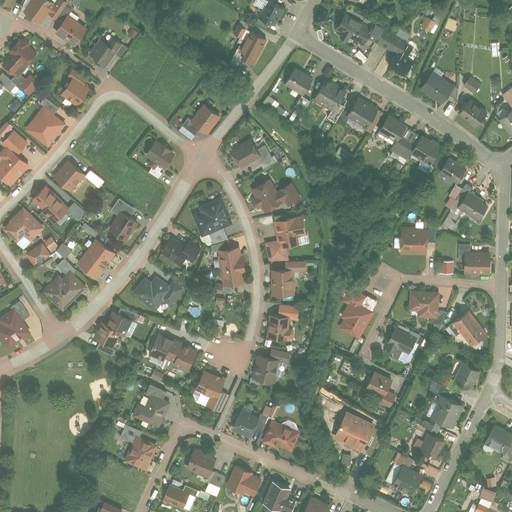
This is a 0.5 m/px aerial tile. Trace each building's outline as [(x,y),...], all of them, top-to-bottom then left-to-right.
[(31,0),(23,11),(40,24),(51,10),(52,11),(50,14),(56,18),(69,1),(67,0),(59,0),(56,5),(55,4),(56,3),(51,0),(31,0)] [(276,24),(286,7),(273,0),(265,0),(264,2),(264,3),(265,4),(259,15),(261,15),(271,21),(276,24)] [(364,21),(345,11),(337,27),(343,30),(340,35),(340,38),(345,41),(348,40),(351,35),(356,37),(358,35),(362,26),(364,21)] [(69,13),(55,32),(75,47),(89,28),(69,13)] [(268,27),(271,21),(261,15),(257,21),(268,27)] [(437,22),(427,16),(421,26),(432,32),(437,22)] [(458,21),(450,17),(445,29),(454,33),(458,25),(456,24),(458,21)] [(369,30),(371,31),(368,36),(395,52),(399,54),(401,55),(409,42),(397,35),(374,22),(369,30)] [(234,32),(242,36),(247,28),(239,23),(234,32)] [(362,43),(364,41),(365,42),(368,36),(371,31),(369,30),(362,26),(358,35),(358,38),(358,41),(362,43)] [(402,26),(397,35),(409,42),(411,39),(408,37),(411,31),(402,26)] [(241,37),(245,40),(251,30),(247,28),(242,36),(241,37)] [(268,37),(252,29),(251,30),(245,40),(240,49),(244,51),(242,56),(254,62),(268,37)] [(118,40),(112,36),(109,41),(114,45),(118,40)] [(101,38),(89,54),(96,59),(94,62),(100,66),(102,63),(105,65),(116,49),(101,38)] [(37,55),(18,39),(9,51),(11,53),(2,65),(13,75),(23,63),(28,67),(37,55)] [(411,64),(398,56),(399,54),(395,52),(394,54),(387,66),(404,76),(411,64)] [(296,66),(284,83),(302,95),(303,93),(313,77),(296,66)] [(433,70),(442,76),(444,72),(436,66),(433,70)] [(74,77),(85,85),(88,80),(73,69),(68,76),(72,79),(74,77)] [(433,70),(421,87),(442,103),(455,85),(442,76),(433,70)] [(26,79),(19,87),(28,95),(41,82),(32,73),(26,79)] [(471,75),(464,85),(474,93),(481,84),(471,75)] [(16,84),(19,87),(26,79),(22,76),(20,78),(21,78),(16,84)] [(72,79),(61,94),(66,98),(73,103),(78,106),(90,89),(85,85),(74,77),(72,79)] [(327,77),(314,97),(335,110),(348,89),(327,77)] [(206,81),(201,86),(207,91),(211,86),(206,81)] [(511,86),(503,92),(511,107),(511,106),(511,86)] [(308,97),(303,93),(302,95),(296,103),(302,106),(308,97)] [(283,114),(288,108),(269,94),(264,100),(283,114)] [(44,105),(54,114),(60,107),(45,96),(39,103),(43,106),(44,105)] [(195,113),(205,101),(199,96),(189,109),(195,113)] [(358,97),(347,114),(351,117),(367,127),(378,109),(358,97)] [(73,103),(66,98),(62,103),(69,107),(73,103)] [(472,98),(459,113),(476,127),(489,112),(472,98)] [(17,99),(9,106),(14,111),(22,104),(17,99)] [(222,115),(205,102),(192,120),(191,121),(200,128),(209,134),(222,115)] [(48,147),(67,124),(54,114),(44,105),(43,106),(25,129),(48,147)] [(497,112),(500,117),(508,111),(504,107),(497,112)] [(501,118),(500,120),(511,135),(511,108),(508,111),(500,117),(501,118)] [(407,125),(389,114),(377,132),(395,143),(400,135),(407,125)] [(178,127),(183,120),(178,116),(172,122),(178,127)] [(195,135),(200,128),(191,121),(192,120),(189,117),(183,125),(195,135)] [(367,127),(351,117),(348,122),(364,132),(367,127)] [(9,119),(0,127),(0,132),(4,137),(16,126),(9,119)] [(12,149),(13,148),(19,154),(29,143),(14,129),(1,142),(5,146),(7,145),(12,149)] [(422,134),(416,144),(410,153),(411,153),(429,164),(441,145),(422,134)] [(416,144),(400,135),(395,143),(391,150),(407,160),(411,153),(410,153),(416,144)] [(252,138),(231,149),(241,167),(258,158),(262,156),(258,150),(252,138)] [(155,141),(146,154),(152,159),(148,165),(152,168),(155,170),(159,164),(164,167),(165,168),(175,155),(169,151),(171,148),(162,142),(160,145),(155,141)] [(0,175),(11,186),(31,165),(19,154),(13,148),(12,149),(7,145),(0,152),(0,156),(2,158),(0,160),(0,175)] [(258,150),(262,156),(258,158),(261,163),(273,157),(266,145),(258,150)] [(450,154),(439,172),(457,183),(468,166),(450,154)] [(69,160),(54,176),(70,191),(85,175),(69,160)] [(164,167),(159,164),(155,170),(152,168),(150,172),(160,178),(164,173),(161,171),(164,167)] [(91,170),(85,176),(92,182),(97,176),(91,170)] [(97,176),(92,182),(99,188),(105,181),(98,175),(97,176)] [(253,197),(252,202),(254,207),(259,208),(262,206),(267,213),(285,202),(283,198),(279,192),(270,177),(251,188),(256,195),(253,197)] [(291,204),(298,199),(288,183),(280,187),(282,190),(279,192),(283,198),(286,196),(291,204)] [(56,197),(45,186),(34,198),(45,209),(56,197)] [(462,202),(458,208),(479,221),(490,204),(469,191),(462,202)] [(192,214),(202,236),(209,233),(223,227),(233,223),(221,195),(198,205),(200,210),(192,214)] [(68,208),(56,197),(45,209),(44,211),(55,221),(68,208)] [(121,210),(131,216),(136,209),(119,197),(111,209),(118,214),(121,210)] [(458,208),(462,202),(457,199),(451,210),(455,213),(458,208)] [(45,227),(23,206),(10,220),(10,221),(3,229),(17,242),(24,234),(31,241),(45,227)] [(126,241),(139,222),(131,216),(121,210),(118,214),(108,229),(126,241)] [(455,213),(451,210),(447,216),(448,216),(452,219),(456,213),(455,213)] [(277,240),(266,241),(269,261),(289,258),(288,246),(301,244),(300,234),(307,233),(304,216),(275,219),(277,240)] [(452,219),(448,216),(442,226),(447,230),(454,220),(452,219)] [(428,226),(428,227),(436,232),(440,226),(427,218),(424,222),(426,222),(426,226),(428,226)] [(81,226),(95,237),(99,232),(85,222),(81,226)] [(402,226),(401,254),(428,254),(428,227),(428,226),(426,226),(417,226),(402,226)] [(223,227),(209,233),(213,243),(229,239),(223,227)] [(24,234),(17,242),(24,249),(31,241),(24,234)] [(52,236),(44,241),(52,253),(60,247),(52,236)] [(97,237),(77,263),(97,278),(117,253),(97,237)] [(173,237),(162,253),(179,264),(184,257),(189,249),(190,248),(173,237)] [(218,248),(230,247),(229,239),(213,243),(214,252),(218,251),(218,248)] [(43,241),(26,253),(34,266),(51,254),(43,241)] [(458,262),(466,262),(466,251),(470,251),(470,241),(459,241),(458,262)] [(64,244),(58,251),(65,257),(71,249),(64,244)] [(230,247),(218,248),(218,251),(219,254),(218,254),(222,280),(223,280),(224,285),(246,282),(244,269),(246,269),(245,258),(243,259),(241,245),(230,247)] [(197,255),(189,249),(184,257),(192,263),(197,255)] [(466,262),(465,274),(491,274),(492,252),(470,251),(466,251),(466,262)] [(67,273),(70,270),(74,274),(78,270),(65,258),(58,264),(67,273)] [(287,261),(287,269),(294,269),(306,269),(306,260),(287,261)] [(454,261),(440,260),(440,273),(454,273),(454,261)] [(287,269),(272,269),(272,295),(294,295),(294,269),(287,269)] [(59,274),(42,291),(63,312),(88,287),(74,274),(70,270),(67,273),(63,278),(59,274)] [(145,278),(133,293),(155,311),(156,310),(157,309),(164,300),(170,305),(171,306),(184,289),(173,280),(168,286),(155,276),(150,282),(145,278)] [(223,283),(214,282),(213,292),(223,293),(223,283)] [(339,292),(344,294),(348,286),(344,283),(339,292)] [(359,338),(375,312),(373,311),(361,304),(366,295),(350,286),(342,300),(348,303),(341,316),(344,318),(341,324),(344,325),(342,329),(359,338)] [(441,292),(411,289),(409,308),(419,309),(418,317),(439,319),(441,292)] [(367,294),(366,295),(361,304),(373,311),(379,301),(367,294)] [(15,306),(23,319),(30,315),(20,300),(11,306),(13,308),(15,306)] [(167,309),(170,305),(164,300),(157,309),(166,309),(167,309)] [(299,305),(291,305),(290,314),(298,315),(299,305)] [(23,319),(15,306),(13,308),(0,316),(0,319),(3,324),(0,326),(0,334),(8,347),(31,332),(23,319)] [(123,308),(120,314),(130,318),(132,319),(135,314),(123,308)] [(488,332),(470,309),(453,322),(472,345),(488,332)] [(107,324),(102,322),(94,339),(109,346),(115,332),(122,335),(130,318),(120,314),(113,311),(107,324)] [(291,316),(270,313),(267,337),(288,339),(291,316)] [(224,326),(214,324),(212,335),(222,336),(224,326)] [(417,338),(395,327),(384,346),(395,352),(397,347),(403,350),(409,353),(415,342),(417,338)] [(167,335),(167,336),(159,333),(149,354),(152,356),(162,360),(169,364),(187,372),(197,350),(190,347),(190,346),(185,343),(185,345),(172,338),(172,337),(167,335)] [(419,344),(415,342),(409,353),(403,350),(398,359),(409,364),(419,344)] [(115,351),(102,344),(100,350),(113,356),(115,351)] [(280,360),(258,354),(252,378),(274,384),(280,360)] [(303,356),(296,355),(295,362),(302,363),(303,356)] [(160,365),(162,360),(152,356),(150,360),(160,365)] [(169,364),(162,360),(160,365),(159,367),(166,370),(169,364)] [(481,369),(463,361),(456,376),(474,384),(481,369)] [(163,374),(156,370),(151,377),(159,382),(163,374)] [(227,380),(204,370),(193,394),(197,403),(213,410),(222,390),(227,380)] [(393,381),(374,371),(366,388),(381,395),(378,402),(380,403),(390,408),(396,395),(388,391),(393,381)] [(430,388),(438,392),(442,383),(434,379),(430,388)] [(151,393),(163,399),(167,391),(151,384),(147,393),(151,395),(151,393)] [(442,394),(450,398),(454,390),(442,384),(438,392),(442,394)] [(230,394),(222,390),(213,410),(221,414),(230,394)] [(139,402),(133,415),(159,427),(170,402),(163,399),(151,393),(151,395),(149,397),(146,405),(141,403),(139,402)] [(450,398),(442,394),(431,416),(452,427),(463,404),(450,398)] [(146,405),(149,397),(144,395),(141,403),(146,405)] [(273,420),(275,421),(281,406),(274,403),(272,409),(269,416),(268,417),(273,420)] [(269,416),(272,409),(266,406),(263,413),(269,416)] [(347,410),(333,438),(337,440),(363,453),(377,424),(358,415),(347,410)] [(241,411),(232,430),(251,439),(260,421),(241,411)] [(288,419),(281,423),(275,421),(273,420),(262,443),(274,448),(276,445),(292,452),(301,432),(298,431),(296,423),(288,419)] [(432,430),(434,425),(424,420),(422,425),(432,430)] [(120,437),(132,442),(136,435),(140,437),(143,431),(126,423),(124,427),(120,437)] [(511,431),(496,423),(490,434),(485,443),(506,454),(511,444),(511,442),(511,431)] [(446,441),(428,433),(419,452),(437,460),(446,441)] [(132,442),(124,462),(146,472),(158,445),(140,437),(136,435),(132,442)] [(398,449),(401,443),(395,440),(392,446),(398,449)] [(217,458),(196,448),(191,460),(187,468),(186,470),(208,479),(217,458)] [(404,465),(408,456),(399,452),(394,462),(403,466),(404,465)] [(404,465),(410,468),(414,459),(408,456),(404,465)] [(182,466),(187,468),(191,460),(186,457),(182,466)] [(253,473),(236,465),(226,487),(244,495),(244,494),(255,498),(263,479),(253,475),(253,473)] [(403,466),(393,487),(414,496),(424,475),(410,468),(404,465),(403,466)] [(226,478),(214,473),(209,484),(221,489),(226,478)] [(293,490),(273,481),(263,504),(274,509),(281,511),(283,511),(284,511),(292,511),(297,501),(289,497),(293,490)] [(221,489),(209,484),(205,492),(217,497),(221,489)] [(170,486),(164,500),(184,510),(191,496),(184,492),(170,486)] [(187,486),(184,492),(191,496),(196,498),(199,492),(187,486)] [(483,496),(493,500),(497,492),(487,487),(483,496)] [(480,502),(490,507),(493,500),(483,496),(480,502)] [(329,511),(331,508),(311,497),(303,511),(329,511)] [(493,500),(490,507),(499,511),(503,504),(493,500)] [(105,502),(101,509),(107,511),(121,511),(123,510),(105,502)] [(480,502),(476,511),(478,511),(499,511),(490,507),(480,502)]
